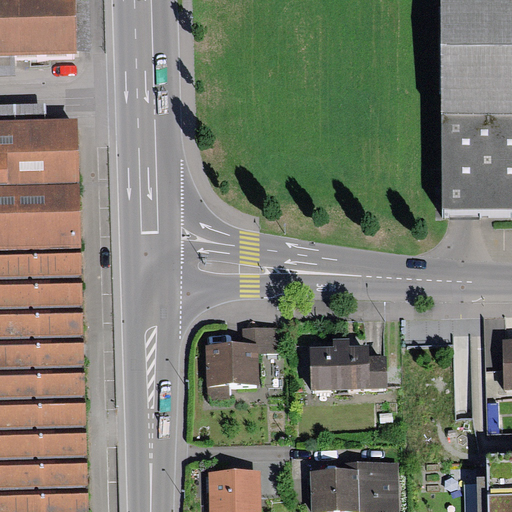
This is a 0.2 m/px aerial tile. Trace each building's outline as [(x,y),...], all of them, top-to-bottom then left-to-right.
[(63,0),(0,0),(0,71),(66,70),(63,0)] [(511,18),(511,0),(428,0),(429,19),(511,18)] [(511,18),(429,19),(430,224),(511,223),(511,18)] [(0,129),(0,511),(84,511),(75,128),(0,129)] [(206,348),(207,403),(231,402),(230,389),(261,389),(260,356),(281,356),(280,332),(244,332),(244,347),(206,348)] [(370,348),(309,350),(311,395),(388,393),(386,358),(370,359),(370,348)] [(511,348),(498,349),(499,393),(511,392),(511,348)] [(511,511),(511,459),(487,460),(488,481),(476,482),(477,511),(511,511)] [(350,474),(310,474),(310,511),(398,511),(398,466),(350,466),(350,474)] [(209,478),(210,511),(261,511),(261,476),(209,478)]
